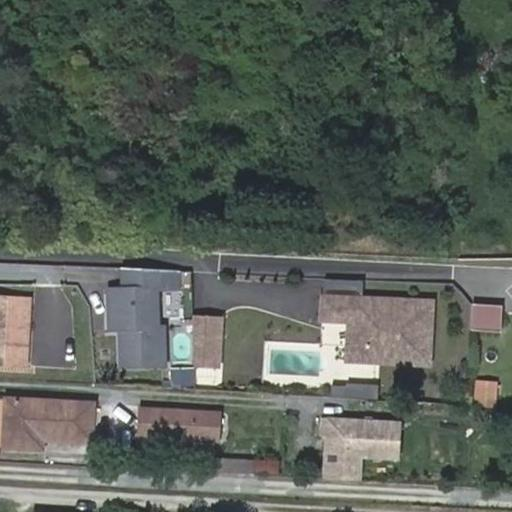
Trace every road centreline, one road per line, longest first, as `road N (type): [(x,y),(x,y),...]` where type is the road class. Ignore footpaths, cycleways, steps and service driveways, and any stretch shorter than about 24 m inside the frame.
road 1 (unknown): [(0,249),(511,272)]
road 2 (unknown): [(0,478),(468,493)]
